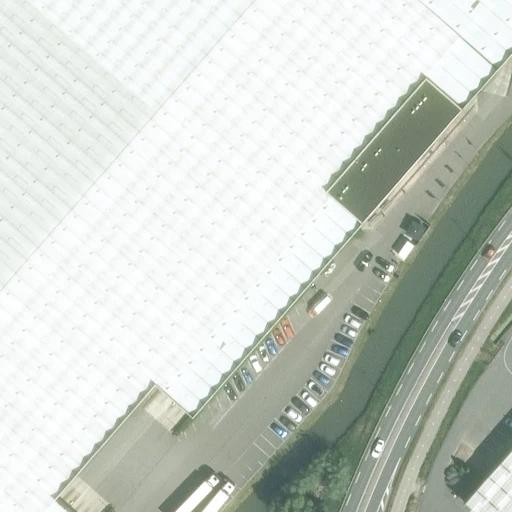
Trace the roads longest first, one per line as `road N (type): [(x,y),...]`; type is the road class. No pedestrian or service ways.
road 1 (primary): [(468,296),(426,349),(349,511)]
road 2 (primary): [(369,511),(468,296)]
road 3 (unclassified): [(430,489),(480,387),(511,348)]
